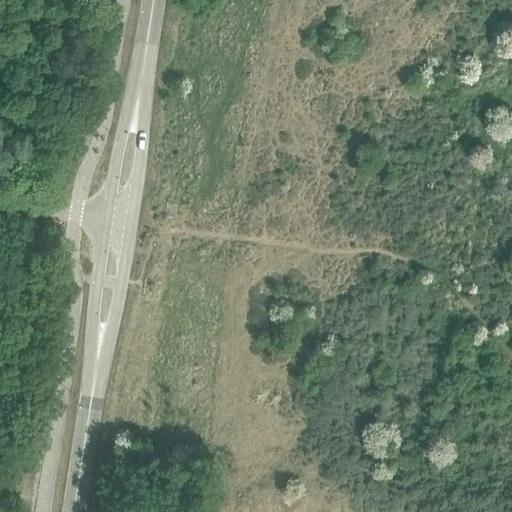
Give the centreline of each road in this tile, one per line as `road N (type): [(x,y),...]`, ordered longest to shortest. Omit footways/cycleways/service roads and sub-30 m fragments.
road 1 (secondary): [(74,511),(115,226)]
road 2 (secondary): [(115,226),(152,0)]
